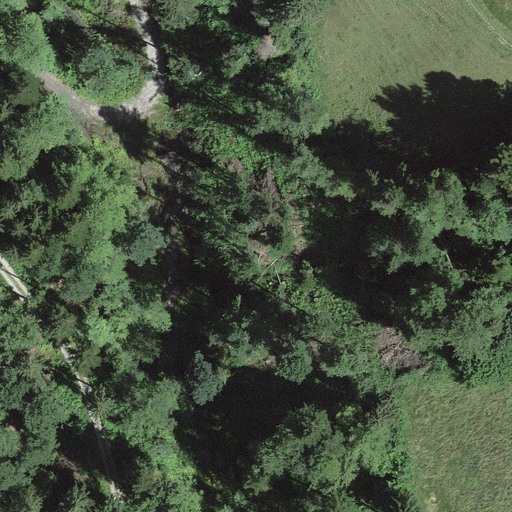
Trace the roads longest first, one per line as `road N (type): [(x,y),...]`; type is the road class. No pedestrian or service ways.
road 1 (track): [(118,511),(90,395),(0,258)]
road 2 (track): [(0,35),(85,106),(118,116),(138,109),(149,90),(129,0)]
